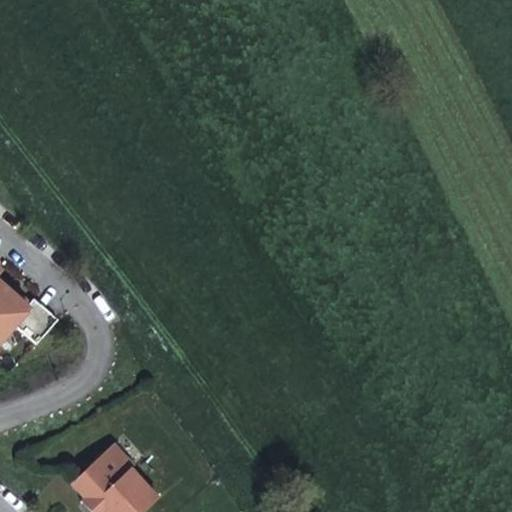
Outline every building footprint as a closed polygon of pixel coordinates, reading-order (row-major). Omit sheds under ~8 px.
[(0,288),(0,295),(18,311),(21,307),(0,288)] [(0,335),(7,328),(29,347),(50,323),(26,302),(21,307),(18,311),(0,295),(0,335)] [(101,451),(122,473),(125,469),(105,447),(101,451)] [(137,511),(148,502),(122,473),(101,451),(62,486),(75,501),(85,511),(137,511)] [(85,511),(75,501),(72,504),(79,511),(85,511)]
